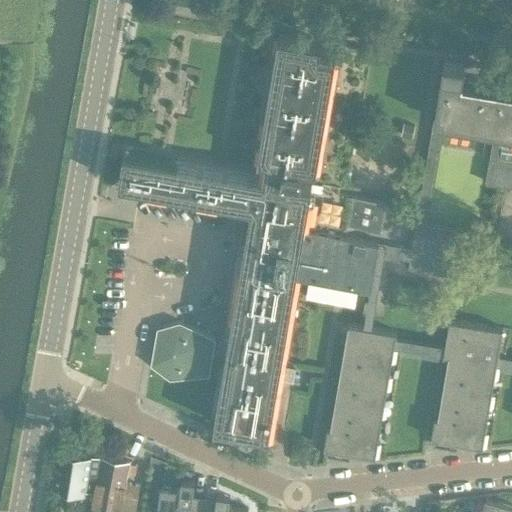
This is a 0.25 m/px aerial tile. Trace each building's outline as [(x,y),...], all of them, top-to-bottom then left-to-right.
[(252,205),(249,221),(242,220),(239,239),(245,240),(227,352),(213,350),(215,338),(179,321),(158,327),(151,363),(170,377),(210,373),(212,361),(224,363),(215,422),(248,428),(270,431),(294,289),(296,277),(371,290),(377,253),(411,259),(410,267),(446,273),(453,229),(428,224),(444,132),(493,140),(486,182),(511,186),(511,94),(462,86),(463,80),(465,64),(444,60),(412,248),(304,230),(312,183),(299,180),(299,178),(303,178),(305,168),(301,168),(302,165),(317,167),(337,51),(321,48),(322,41),(279,34),(258,157),(267,159),(264,175),(124,151),(119,182),(252,205)] [(352,196),(347,225),(381,231),(386,202),(352,196)] [(449,354),(433,445),(457,449),(457,447),(444,445),(445,439),(483,446),(503,327),(450,318),(443,355),(445,355),(445,353),(449,354)] [(349,323),(326,455),(349,459),(350,457),(337,455),(338,449),(376,456),(397,331),(349,323)] [(93,491),(99,457),(90,456),(90,455),(58,450),(53,486),(84,491),(85,490),(93,491)] [(99,457),(93,491),(92,503),(119,508),(121,493),(135,496),(137,485),(123,482),(127,461),(99,456),(99,457)] [(202,511),(205,497),(193,496),(195,480),(182,479),(181,488),(161,485),(161,489),(157,488),(155,500),(159,500),(157,511),(202,511)] [(205,497),(202,511),(247,511),(249,507),(229,505),(230,495),(217,494),(217,499),(205,497)] [(482,511),(511,511),(511,505),(486,498),(482,511)] [(428,500),(427,505),(442,510),(441,499),(428,500)]
